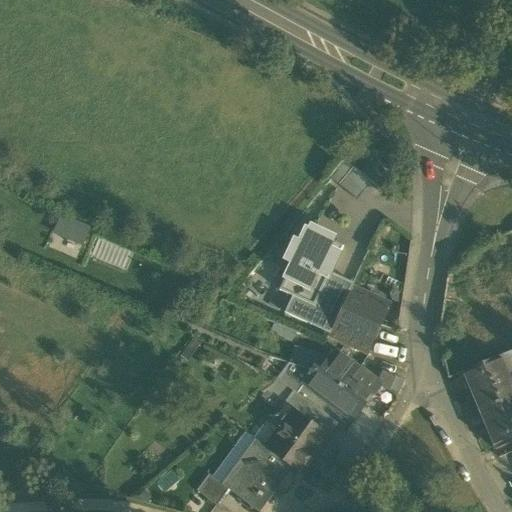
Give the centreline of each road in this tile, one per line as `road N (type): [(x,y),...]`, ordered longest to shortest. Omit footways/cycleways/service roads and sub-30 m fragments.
road 1 (tertiary): [(225,0),(466,123)]
road 2 (residential): [(421,374),(435,235),(466,123)]
road 3 (residential): [(498,511),(421,374)]
road 4 (residential): [(333,498),(421,374)]
road 5 (track): [(134,511),(102,503),(0,510)]
